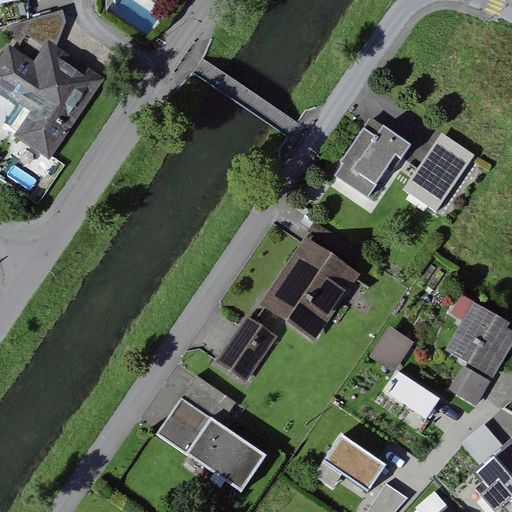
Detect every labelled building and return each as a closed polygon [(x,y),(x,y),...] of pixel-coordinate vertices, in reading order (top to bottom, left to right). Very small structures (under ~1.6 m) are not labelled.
[(55,161),(109,78),(52,41),(38,62),(13,46),(0,65),(0,89),(35,112),(19,138),(55,161)] [(409,147),(376,122),(344,166),(377,190),(409,147)] [(477,158),(444,136),(411,185),(444,207),(477,158)] [(371,282),(310,240),(225,367),(255,387),(291,332),(323,354),(371,282)] [(511,377),(511,322),(477,299),(449,342),(510,381),(511,377)] [(393,324),(370,354),(392,371),(415,342),(393,324)] [(242,409),(202,380),(148,456),(177,477),(192,457),(245,496),(270,461),(227,431),(242,409)] [(313,466),(368,506),(379,489),(389,475),(332,435),(313,466)] [(511,511),(511,445),(479,474),(511,511)] [(391,511),(407,499),(394,488),(375,511),(391,511)]
